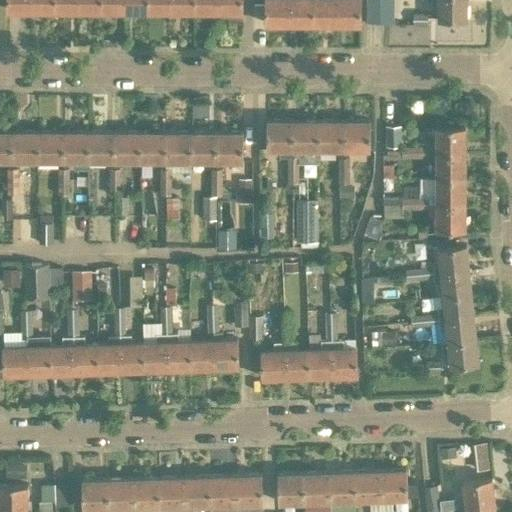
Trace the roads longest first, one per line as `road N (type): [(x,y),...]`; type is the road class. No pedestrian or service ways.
road 1 (residential): [(0,430),(511,414)]
road 2 (residential): [(0,63),(511,66)]
